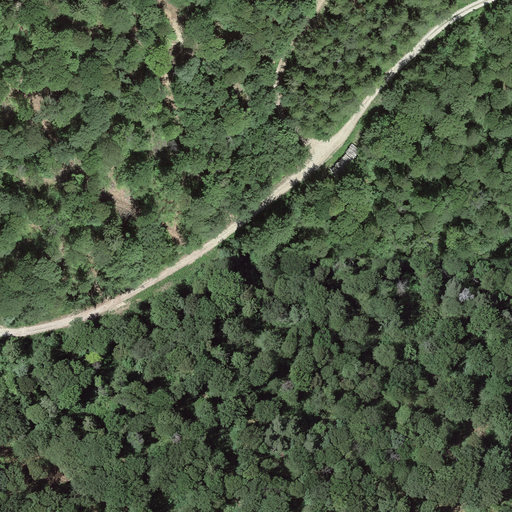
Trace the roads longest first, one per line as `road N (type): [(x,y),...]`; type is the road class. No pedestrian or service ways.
road 1 (track): [(488,0),(441,26),(316,161),(212,245),(76,319),(0,332)]
road 2 (track): [(330,146),(292,129),(277,91),(280,69),(320,0)]
